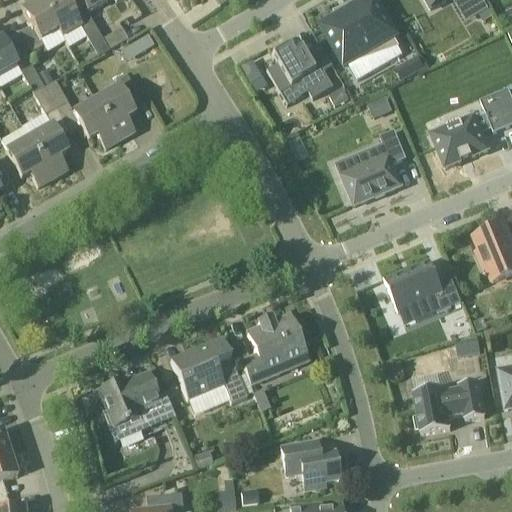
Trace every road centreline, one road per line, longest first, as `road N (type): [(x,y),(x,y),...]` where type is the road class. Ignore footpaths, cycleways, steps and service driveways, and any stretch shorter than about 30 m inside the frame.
road 1 (residential): [(20,385),(311,267)]
road 2 (residential): [(0,246),(225,119)]
road 3 (residential): [(379,483),(358,392),(311,267)]
road 4 (residential): [(311,267),(511,183)]
road 5 (residential): [(311,267),(225,119)]
road 6 (residential): [(379,483),(511,460)]
road 7 (residential): [(61,511),(20,385)]
